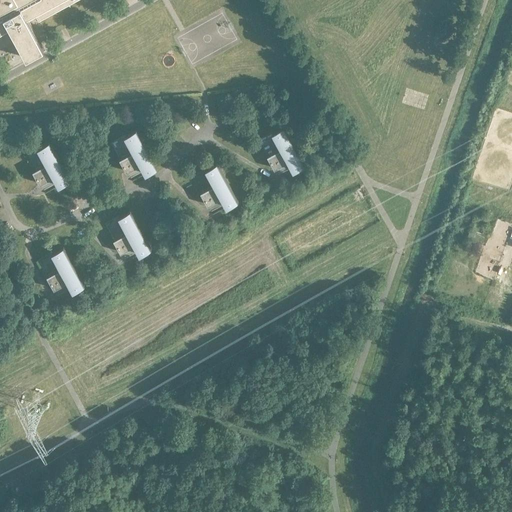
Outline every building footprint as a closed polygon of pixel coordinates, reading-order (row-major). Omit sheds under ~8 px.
[(0,0),(0,32),(10,27),(26,58),(27,57),(26,56),(42,47),(43,49),(44,48),(27,18),(35,13),(38,20),(74,0),(0,0)] [(267,155),(274,168),(288,160),(293,170),(305,164),(284,125),(272,132),(281,147),(267,155)] [(120,158),(127,171),(140,164),(146,173),(157,167),(154,161),(136,128),(125,135),(133,150),(120,158)] [(33,170),(40,183),(54,176),(59,185),(70,179),(49,141),(38,147),(46,163),(33,170)] [(200,191),(208,204),(221,197),(227,207),(238,200),(217,162),(205,168),(214,184),(200,191)] [(114,239),(121,252),(134,244),(140,254),(151,248),(130,209),(119,215),(127,231),(114,239)] [(47,275),(54,288),(68,281),(73,291),(85,284),(63,246),(52,252),(60,268),(47,275)]
